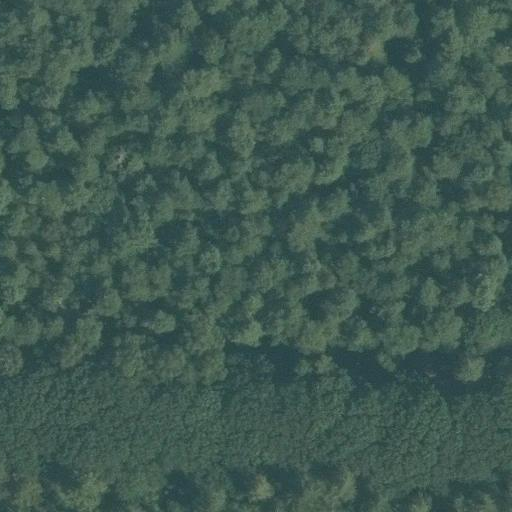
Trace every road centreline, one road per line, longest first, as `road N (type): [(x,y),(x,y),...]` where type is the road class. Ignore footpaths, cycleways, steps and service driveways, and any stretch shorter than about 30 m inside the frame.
road 1 (track): [(511,196),(423,177),(0,177)]
road 2 (unknown): [(511,407),(0,398)]
road 3 (track): [(422,0),(423,177)]
